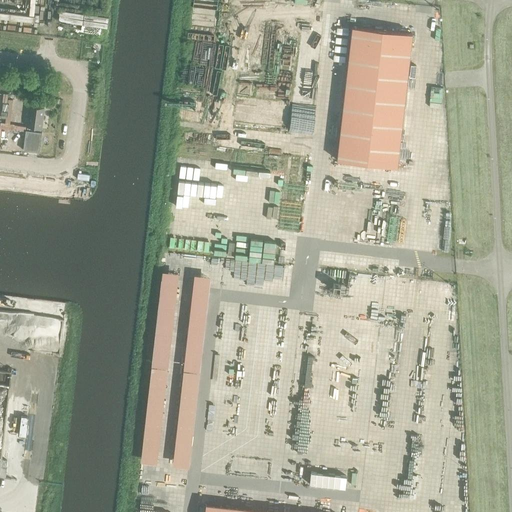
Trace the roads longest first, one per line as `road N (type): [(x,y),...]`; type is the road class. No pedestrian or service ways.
road 1 (unclassified): [(491,0),(486,57),(499,272)]
road 2 (unclassified): [(0,171),(68,179),(81,67)]
road 3 (unclassified): [(499,272),(511,417)]
